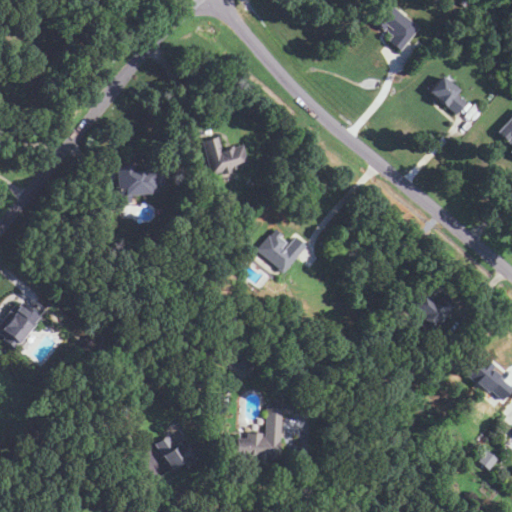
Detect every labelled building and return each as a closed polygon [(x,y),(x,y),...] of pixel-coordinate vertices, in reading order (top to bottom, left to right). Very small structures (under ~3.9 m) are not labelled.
[(397,50),(386,41),(390,35),(386,31),(389,28),(385,26),(381,31),(371,23),(372,22),(369,20),(384,2),(405,19),(405,18),(417,27),(397,50)] [(454,114),(427,93),(439,76),(457,90),(454,94),(463,101),(454,114)] [(511,153),(510,151),(511,148),(511,146),(508,142),(511,139),(509,137),(506,140),(496,131),(511,114),(511,153)] [(209,175),(199,141),(215,136),(220,151),(226,149),(225,147),(229,145),(230,147),(239,145),(245,164),(228,169),(229,172),(220,174),(219,172),(209,175)] [(118,204),(115,166),(132,164),(133,170),(138,170),(137,166),(146,165),(146,167),(155,166),(156,173),(160,172),(161,185),(156,185),(157,192),(129,194),(130,203),(118,204)] [(279,272),(276,270),(276,267),(254,250),(266,235),(267,236),(272,229),(280,235),(277,239),(283,243),(278,248),(282,251),(291,238),(302,246),(282,272),(279,272)] [(267,276),(258,288),(249,281),(259,269),(267,276)] [(431,328),(406,305),(420,289),(428,297),(427,298),(433,303),(441,295),(452,305),(434,327),(433,327),(431,328)] [(12,348),(1,339),(2,338),(0,336),(0,321),(12,308),(14,310),(21,302),(39,317),(12,348)] [(212,362),(207,353),(219,345),(225,353),(212,362)] [(511,387),(501,401),(485,388),(481,394),(467,383),(469,382),(462,377),(477,359),(511,387)] [(174,384),(168,383),(171,375),(176,377),(174,384)] [(264,463),(233,460),(234,438),(244,439),(244,432),(260,433),(260,436),(262,436),(264,402),(279,403),(275,459),(265,458),(264,463)] [(169,469),(159,456),(161,454),(154,444),(166,435),(175,447),(176,446),(175,444),(178,442),(181,446),(184,443),(187,447),(191,445),(196,452),(192,454),(197,461),(187,468),(183,461),(181,463),(179,461),(169,469)] [(486,448),(496,454),(487,465),(477,459),(486,448)] [(67,481),(66,468),(83,466),(84,480),(67,481)] [(105,511),(108,503),(127,505),(125,511),(105,511)]
